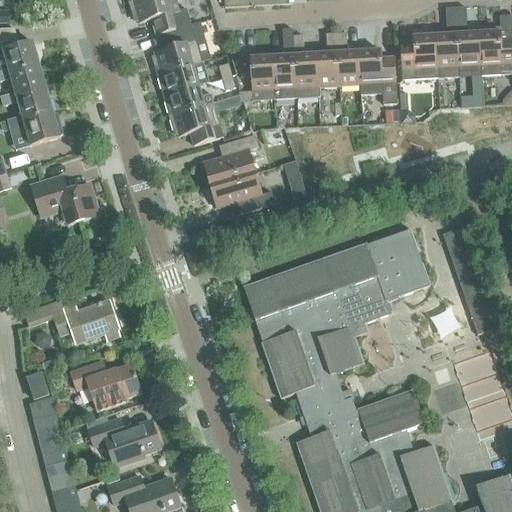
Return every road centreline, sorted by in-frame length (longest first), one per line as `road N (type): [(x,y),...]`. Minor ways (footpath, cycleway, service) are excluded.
road 1 (tertiary): [(250,511),(159,248),(89,0)]
road 2 (residential): [(233,23),(414,0)]
road 3 (residential): [(0,344),(38,511)]
